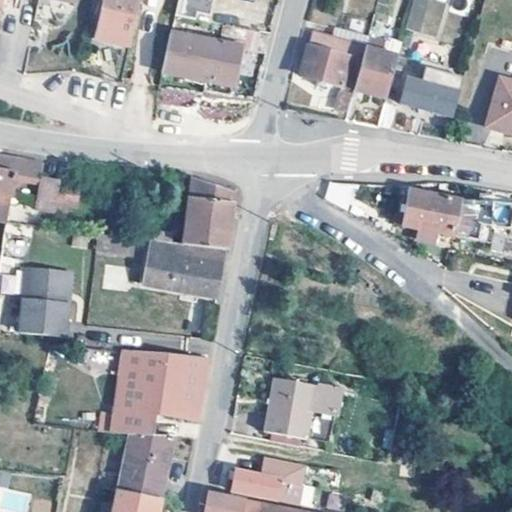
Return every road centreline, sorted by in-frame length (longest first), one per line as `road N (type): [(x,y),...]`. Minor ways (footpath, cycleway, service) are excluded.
road 1 (residential): [(257,174),(194,511)]
road 2 (unclassified): [(511,360),(390,258),(257,174)]
road 3 (residential): [(260,156),(390,154),(511,174)]
road 4 (residential): [(295,0),(260,156)]
road 5 (residential): [(110,148),(260,156)]
road 6 (residential): [(0,86),(75,114),(110,148)]
